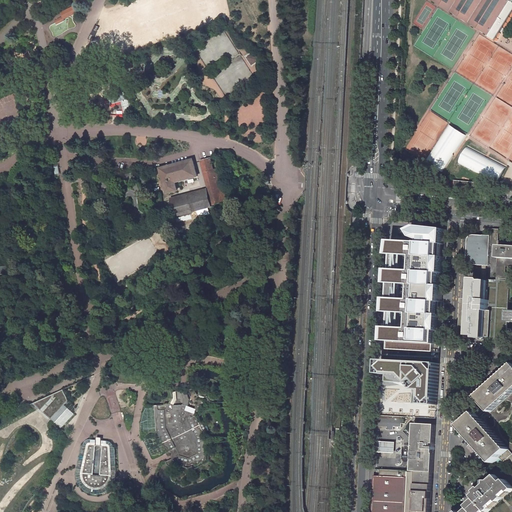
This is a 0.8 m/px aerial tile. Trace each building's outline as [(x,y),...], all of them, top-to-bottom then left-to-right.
[(77,13),(74,7),(61,13),(63,17),(56,21),(57,24),(65,20),(64,19),(70,16),(77,13)] [(255,53),(247,58),(253,66),(260,61),(255,53)] [(122,103),(127,113),(133,110),(128,100),(122,103)] [(449,124),(425,161),(442,172),(466,135),(449,124)] [(467,147),(458,163),(497,184),(506,168),(467,147)] [(181,200),(172,202),(176,216),(176,217),(198,211),(214,207),(213,205),(228,201),(219,169),(214,170),(211,159),(201,161),(209,192),(181,200)] [(193,161),(162,169),(168,193),(177,191),(175,182),(198,176),(194,163),(193,161)] [(475,182),(455,180),(454,185),(461,186),(462,187),(463,188),(464,189),(472,186),(475,186),(475,182)] [(165,206),(159,208),(162,219),(168,217),(165,206)] [(200,217),(198,211),(176,217),(177,223),(200,217)] [(167,219),(162,221),(163,224),(159,225),(160,229),(169,227),(167,219)] [(447,224),(425,223),(410,230),(395,238),(390,308),(387,346),(440,349),(442,321),(443,297),(447,224)] [(492,234),(492,236),(491,245),(499,246),(499,242),(499,241),(500,229),(494,229),(493,235),(492,234)] [(472,236),(469,237),(469,238),(468,239),(468,247),(469,248),(469,252),(468,252),(467,259),(467,260),(469,263),(470,264),(472,264),(473,265),(490,266),(491,245),(492,236),(484,235),(484,236),(475,235),(473,235),(472,236)] [(505,242),(499,242),(499,246),(498,258),(498,265),(506,266),(511,265),(511,246),(505,246),(505,242)] [(506,274),(506,266),(498,265),(497,273),(506,274)] [(463,338),(486,339),(486,337),(491,337),(493,311),(489,311),(490,300),(488,300),(489,281),(481,281),(481,279),(473,278),(472,282),(472,287),(472,299),(464,298),(463,338)] [(486,337),(486,339),(486,340),(486,341),(496,342),(507,342),(508,322),(509,311),(510,281),(497,280),(481,279),(481,281),(489,281),(488,300),(490,300),(489,311),(493,311),(491,337),(486,337)] [(381,367),(380,374),(388,374),(388,373),(390,373),(390,375),(390,382),(411,383),(412,385),(409,388),(412,391),(415,388),(417,390),(416,404),(437,405),(439,370),(437,370),(432,365),(432,363),(388,361),(388,363),(383,367),(381,367)] [(492,383),(476,397),(490,412),(511,392),(511,365),(498,378),(492,383)] [(140,372),(132,375),(134,381),(143,378),(140,372)] [(489,379),(492,383),(498,378),(495,374),(489,379)] [(385,401),(399,389),(385,388),(385,401)] [(183,405),(174,406),(171,404),(165,404),(165,405),(156,406),(157,430),(166,449),(167,451),(173,449),(175,453),(170,456),(172,459),(167,462),(166,462),(168,465),(173,467),(178,465),(190,468),(194,466),(207,460),(206,436),(201,425),(197,414),(201,412),(202,408),(205,408),(206,400),(202,400),(199,398),(198,404),(196,404),(195,411),(192,412),(187,411),(190,401),(190,400),(187,389),(182,391),(184,400),(183,405)] [(64,390),(34,404),(62,428),(75,414),(65,405),(69,401),(64,390)] [(411,403),(410,393),(399,393),(390,402),(411,403)] [(493,463),(500,457),(509,449),(482,419),(476,412),(460,426),(474,442),(479,448),(493,463)] [(405,423),(405,417),(379,415),(378,427),(387,427),(387,430),(391,430),(391,427),(394,428),(394,427),(402,427),(402,423),(405,423)] [(433,472),(436,425),(415,424),(414,443),(414,446),(412,471),(433,472)] [(116,447),(114,447),(113,444),(111,442),(108,441),(92,440),(88,441),(86,442),(84,445),(83,445),(77,471),(77,474),(77,478),(78,482),(80,485),(83,489),(86,491),(89,493),(93,494),(97,495),(101,494),(106,493),(108,492),(110,490),(111,489),(114,486),(115,484),(116,481),(117,474),(116,447)] [(395,453),(396,443),(379,442),(379,452),(395,453)] [(476,450),(479,448),(474,442),(471,444),(476,450)] [(511,452),(509,449),(500,457),(511,470),(511,452)] [(160,457),(164,462),(169,457),(165,453),(160,457)] [(458,511),(487,511),(511,490),(511,486),(505,479),(503,481),(497,475),(491,481),(487,480),(487,484),(482,488),(481,487),(472,494),(476,499),(468,506),(463,510),(461,510),(460,510),(458,511)]
